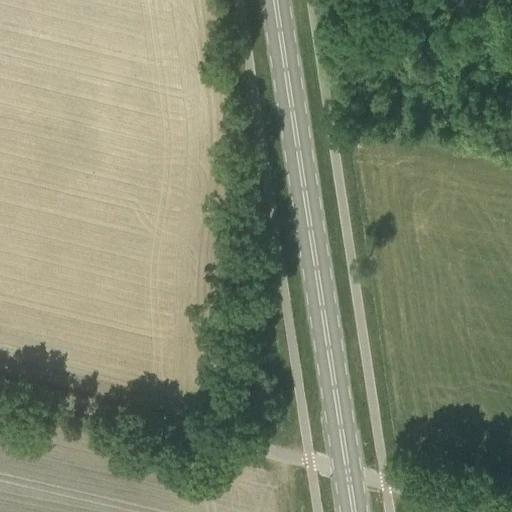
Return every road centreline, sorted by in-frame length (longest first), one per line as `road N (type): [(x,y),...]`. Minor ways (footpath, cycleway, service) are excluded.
road 1 (primary): [(347,474),(276,0)]
road 2 (unclassified): [(347,474),(0,386)]
road 3 (unclassified): [(489,511),(347,474)]
